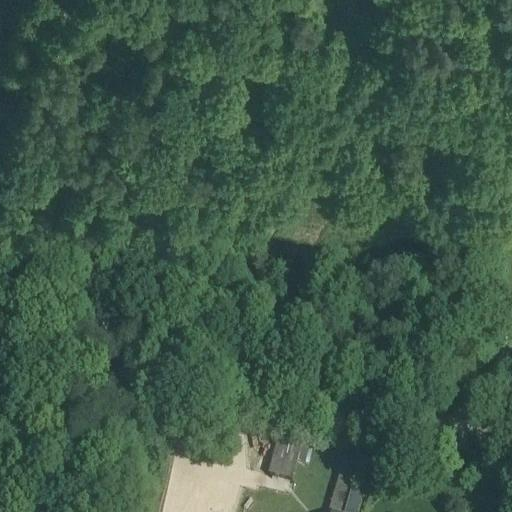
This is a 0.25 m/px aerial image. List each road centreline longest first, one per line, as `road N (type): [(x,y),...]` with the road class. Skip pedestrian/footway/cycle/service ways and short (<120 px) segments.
road 1 (track): [(511,482),(189,374)]
road 2 (track): [(189,374),(0,309)]
road 3 (track): [(511,303),(485,476)]
